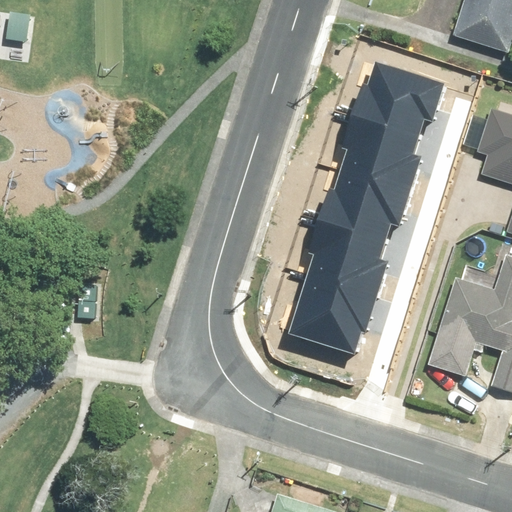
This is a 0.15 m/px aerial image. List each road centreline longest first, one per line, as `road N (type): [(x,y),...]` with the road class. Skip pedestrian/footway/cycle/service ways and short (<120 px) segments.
road 1 (residential): [(511,491),(271,413),(249,401),(219,365),(209,322),(218,266),(305,0)]
road 2 (unknown): [(188,369),(154,511)]
